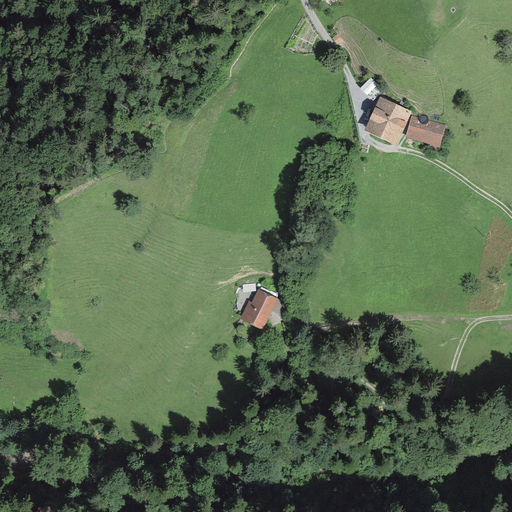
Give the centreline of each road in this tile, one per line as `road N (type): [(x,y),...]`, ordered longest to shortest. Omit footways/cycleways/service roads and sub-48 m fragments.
road 1 (track): [(511,316),(470,326),(451,394),(423,413),(394,411),(367,374),(347,369),(333,380),(335,412),(251,433),(170,467),(125,470),(66,431),(0,475)]
road 2 (track): [(285,283),(313,324),(401,315),(478,320)]
road 3 (track): [(365,133),(445,166),(511,215)]
road 4 (track): [(365,133),(354,85),(304,0)]
